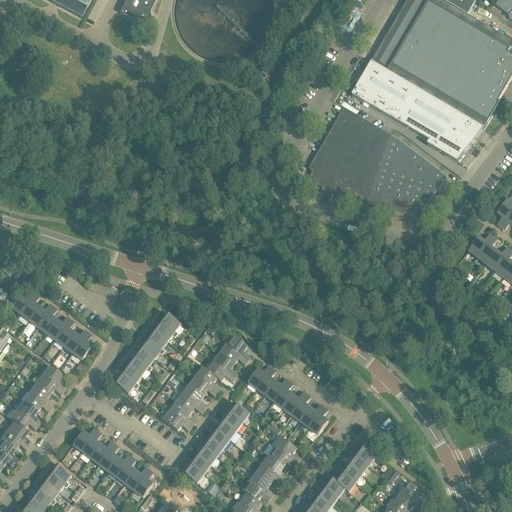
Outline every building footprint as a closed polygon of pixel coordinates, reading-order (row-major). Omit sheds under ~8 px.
[(44,0),(81,19),(87,9),(70,0),(44,0)] [(128,0),(126,6),(125,6),(120,14),(148,30),(153,20),(147,17),(150,12),(151,12),(157,0),(128,0)] [(511,44),(468,19),(435,0),(409,0),(371,65),(485,131),(500,105),(498,104),(511,80),(511,44)] [(476,4),(470,0),(435,0),(468,19),(476,4)] [(511,2),(509,0),(500,0),(496,6),(511,19),(511,2)] [(484,131),(485,131),(371,65),(352,98),(430,144),(427,147),(458,165),(465,156),(463,155),(470,145),(473,147),(475,142),(474,141),(482,130),(484,131)] [(369,206),(391,138),(344,110),(309,171),(313,173),(309,184),(323,188),(322,190),(352,200),(352,198),(359,200),(359,202),(369,206)] [(501,229),(511,215),(511,204),(508,202),(498,216),(503,220),(498,226),(501,229)] [(511,215),(501,229),(505,232),(511,225),(511,226),(511,215)] [(478,260),(494,240),(490,237),(485,244),(479,240),(469,253),(478,260)] [(494,240),(478,260),(486,267),(497,253),(492,249),(497,243),(494,240)] [(497,253),(486,267),(495,273),(511,253),(507,250),(502,256),(497,253)] [(511,253),(495,273),(503,280),(511,268),(511,264),(509,262),(511,258),(511,253)] [(2,272),(10,278),(16,269),(8,263),(2,272)] [(511,268),(503,280),(511,286),(511,268)] [(20,317),(36,296),(32,294),(27,301),(22,297),(11,311),(20,317)] [(36,296),(20,317),(29,324),(39,310),(34,306),(40,299),(36,296)] [(37,330),(53,310),(49,307),(44,313),(39,310),(29,324),(37,330)] [(53,310),(37,330),(46,337),(56,323),(52,319),(57,312),(53,310)] [(160,325),(177,338),(178,336),(176,334),(181,327),(167,316),(160,325)] [(55,343),(70,323),(67,320),(61,327),(56,323),(46,337),(55,343)] [(63,350),(74,336),(69,332),(74,325),(70,323),(55,343),(63,350)] [(154,334),(168,345),(173,338),(175,340),(177,338),(160,325),(154,334)] [(0,353),(2,355),(9,346),(6,345),(10,340),(0,332),(0,353)] [(72,356),(88,336),(84,333),(79,340),(74,336),(63,350),(72,356)] [(147,343),(164,355),(165,353),(163,351),(168,345),(154,334),(147,343)] [(88,336),(72,356),(81,363),(91,349),(86,345),(91,338),(88,336)] [(205,336),(201,341),(206,345),(210,340),(205,336)] [(186,345),(190,348),(195,341),(191,338),(186,345)] [(248,363),(251,360),(244,354),(248,349),(234,339),(227,348),(248,363)] [(141,351),(155,362),(160,356),(162,357),(164,355),(147,343),(141,351)] [(185,354),(190,348),(186,345),(182,352),(185,354)] [(245,367),(248,363),(227,348),(220,357),(234,367),(238,362),(245,367)] [(134,360),(151,372),(153,370),(150,368),(155,362),(141,351),(134,360)] [(51,358),(46,354),(42,359),(48,363),(51,358)] [(174,362),(177,365),(182,359),(178,356),(174,362)] [(231,372),(234,367),(220,357),(214,365),(235,381),(238,377),(231,372)] [(128,368),(142,379),(147,373),(149,375),(151,372),(134,360),(128,368)] [(172,371),(177,365),(174,362),(169,369),(172,371)] [(235,381),(214,365),(208,374),(203,371),(221,384),(221,385),(225,379),(232,384),(235,381)] [(121,377),(138,390),(140,387),(137,386),(142,379),(128,368),(121,377)] [(257,392),(273,371),(269,368),(264,375),(259,372),(249,385),(257,392)] [(43,379),(63,394),(66,390),(59,385),(63,380),(49,370),(43,379)] [(221,384),(203,371),(196,379),(218,395),(220,391),(213,386),(217,382),(221,385),(221,384)] [(266,399),(276,385),(272,381),(277,374),(273,371),(257,392),(266,399)] [(161,380),(164,382),(169,375),(166,373),(161,380)] [(136,392),(138,390),(121,377),(115,386),(129,397),(134,390),(136,392)] [(61,398),(63,394),(43,379),(36,388),(50,398),(54,393),(61,398)] [(215,399),(218,395),(196,379),(190,388),(204,399),(208,393),(215,399)] [(159,389),(164,382),(161,380),(156,386),(159,389)] [(275,405),(290,384),(286,381),(281,388),(276,385),(266,399),(275,405)] [(283,411),(293,397),(289,394),(294,387),(290,384),(275,405),(283,411)] [(36,388),(30,396),(51,411),(53,408),(46,403),(50,398),(36,388)] [(200,403),(204,399),(190,388),(183,397),(204,413),(207,408),(200,403)] [(148,397),(151,400),(156,393),(153,390),(148,397)] [(23,405),(37,415),(40,410),(47,415),(51,411),(30,396),(26,393),(19,402),(23,405)] [(292,418),(307,397),(303,394),(298,401),(293,397),(283,411),(292,418)] [(146,406),(151,400),(148,397),(143,403),(146,406)] [(202,416),(204,413),(183,397),(177,405),(191,416),(195,411),(202,416)] [(301,425),(311,411),(306,407),(311,400),(307,397),(292,418),(301,425)] [(33,420),(37,415),(23,405),(17,413),(38,429),(40,425),(33,420)] [(177,405),(170,414),(191,430),(194,426),(188,421),(191,416),(177,405)] [(222,410),(243,426),(250,416),(236,406),(232,411),(225,406),(222,410)] [(254,410),(248,406),(244,411),(250,415),(254,410)] [(309,431),(325,410),(321,407),(316,414),(311,411),(301,425),(309,431)] [(222,424),(237,434),(243,426),(222,410),(219,414),(226,419),(222,424)] [(325,410),(309,431),(318,438),(328,424),(323,420),(328,413),(325,410)] [(10,422),(14,425),(15,425),(24,432),(28,427),(35,433),(38,429),(17,413),(10,422)] [(188,434),(191,430),(170,414),(164,423),(178,433),(181,429),(188,434)] [(209,427),(230,443),(237,434),(222,424),(219,429),(212,423),(209,427)] [(14,425),(8,434),(29,449),(32,446),(25,440),(28,435),(26,433),(24,432),(15,425),(14,425)] [(209,441),(224,452),(230,443),(209,427),(206,431),(213,436),(209,441)] [(82,455),(98,434),(94,431),(89,438),(84,434),(73,449),(82,455)] [(2,443),(1,443),(15,453),(19,448),(26,453),(29,449),(8,434),(2,443)] [(91,462),(101,448),(97,444),(102,437),(98,434),(82,455),(91,462)] [(278,438),(271,447),(276,451),(297,466),(300,462),(293,457),(297,452),(285,443),(283,441),(283,442),(278,438)] [(196,445),(217,460),(224,452),(209,441),(206,446),(199,441),(196,445)] [(258,450),(262,445),(257,441),(253,447),(258,450)] [(1,443),(0,444),(0,455),(16,467),(19,463),(12,458),(15,453),(1,443)] [(100,468),(115,447),(112,444),(106,451),(101,448),(91,462),(100,468)] [(211,469),(217,460),(196,445),(194,448),(200,453),(197,458),(211,469)] [(108,475),(119,461),(114,457),(119,450),(115,447),(100,468),(108,475)] [(348,453),(369,469),(376,460),(362,450),(358,455),(351,450),(348,453)] [(294,470),(297,466),(276,451),(269,459),(283,470),(287,465),(294,470)] [(348,467),(362,478),(369,469),(348,453),(345,457),(352,463),(348,467)] [(0,468),(2,470),(6,465),(13,471),(16,467),(0,455),(0,468)] [(117,481),(133,460),(129,457),(124,464),(119,461),(108,475),(117,481)] [(183,462),(204,478),(211,469),(197,458),(193,463),(186,458),(183,462)] [(269,459),(263,468),(284,483),(287,479),(280,474),(283,470),(269,459)] [(126,488),(136,474),(131,470),(136,463),(133,460),(117,481),(126,488)] [(197,486),(204,478),(183,462),(181,466),(187,471),(183,476),(197,486)] [(51,476),(68,489),(69,487),(67,485),(73,477),(58,467),(51,476)] [(362,478),(348,467),(345,472),(338,467),(335,471),(356,487),(362,478)] [(281,487),(284,483),(263,468),(257,476),(271,487),(274,482),(281,487)] [(134,494),(150,473),(146,470),(141,477),(136,474),(126,488),(134,494)] [(335,485),(345,492),(349,496),(356,487),(335,471),(332,474),(339,480),(335,485)] [(150,473),(134,494),(143,501),(154,487),(149,483),(154,476),(150,473)] [(66,491),(68,489),(51,476),(45,485),(59,496),(64,489),(66,491)] [(267,491),(271,487),(257,476),(250,485),(271,500),(274,496),(267,491)] [(390,476),(386,481),(392,485),(396,480),(390,476)] [(345,492),(335,485),(331,481),(327,486),(321,481),(318,485),(339,501),(345,492)] [(54,502),(59,496),(45,485),(39,493),(55,506),(56,504),(54,502)] [(268,504),(271,500),(250,485),(244,494),(262,507),(258,504),(261,499),(268,504)] [(332,509),(339,501),(318,485),(315,489),(322,494),(318,499),(332,509)] [(409,485),(402,494),(424,510),(426,506),(419,501),(423,496),(409,485)] [(215,486),(209,495),(214,499),(220,490),(215,486)] [(77,495),(80,498),(85,491),(81,489),(77,495)] [(220,492),(216,498),(221,501),(225,496),(220,492)] [(53,508),(55,506),(39,493),(32,502),(45,511),(46,511),(51,506),(53,508)] [(258,511),(262,507),(244,494),(243,494),(248,497),(241,506),(250,511),(258,511)] [(418,511),(421,511),(424,510),(402,494),(396,503),(408,511),(410,511),(414,508),(418,511)] [(75,505),(80,498),(77,495),(72,502),(75,505)] [(114,504),(121,509),(125,503),(118,498),(114,504)] [(330,511),(332,509),(318,499),(315,504),(308,498),(305,502),(317,511),(330,511)] [(145,505),(149,508),(149,507),(152,503),(153,502),(150,499),(145,505)] [(45,511),(32,502),(26,511),(27,511),(45,511)] [(317,511),(305,502),(302,506),(309,511),(308,511),(317,511)] [(408,511),(396,503),(389,511),(390,511),(408,511)]
